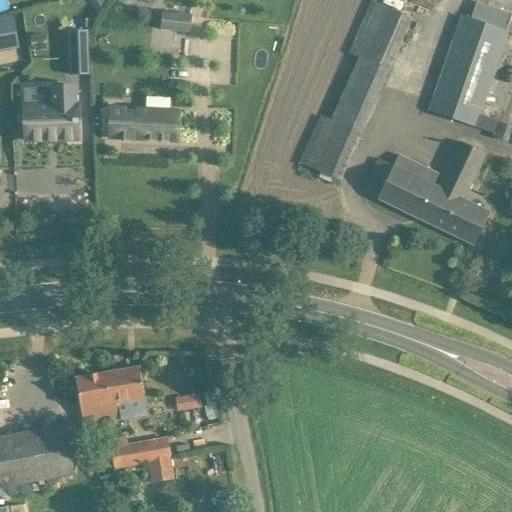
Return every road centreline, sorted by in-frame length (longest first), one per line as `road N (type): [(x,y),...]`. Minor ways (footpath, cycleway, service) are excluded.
road 1 (secondary): [(219,296),(318,312),(452,356)]
road 2 (secondary): [(0,301),(103,292),(219,296)]
road 3 (unclassified): [(253,511),(219,296)]
